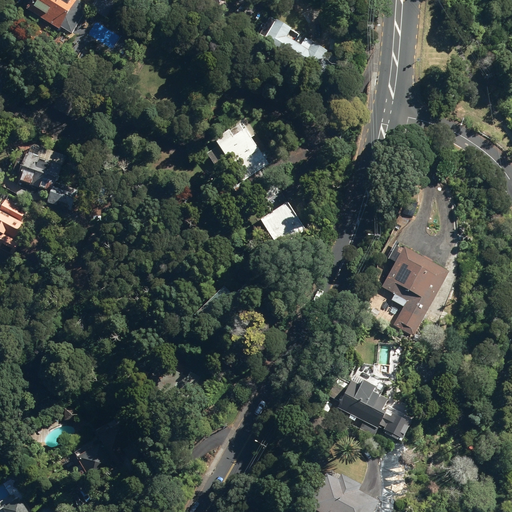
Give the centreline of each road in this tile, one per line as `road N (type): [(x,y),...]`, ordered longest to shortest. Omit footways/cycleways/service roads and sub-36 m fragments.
road 1 (secondary): [(204,511),(333,281),(387,110)]
road 2 (residential): [(511,184),(475,141),(387,110)]
